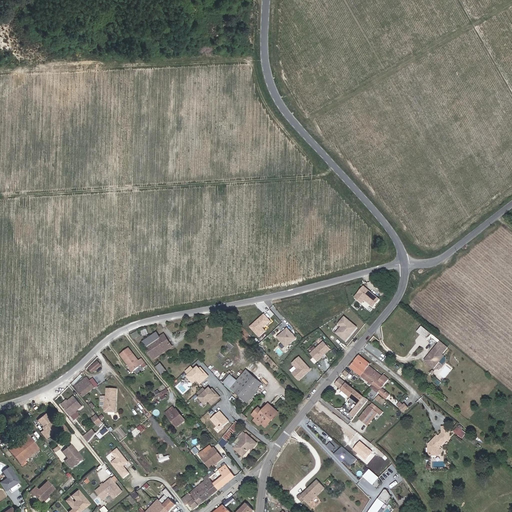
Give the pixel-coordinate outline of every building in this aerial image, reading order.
[(365,301),(375,307),(381,297),(363,285),(355,298),(363,303),(365,301)] [(264,313),(250,326),(260,337),(267,330),(264,327),(271,320),(264,313)] [(344,315),(338,323),(341,326),(335,333),(346,342),(359,327),(344,315)] [(423,325),(418,331),(428,339),(433,333),(423,325)] [(288,327),(277,336),(286,348),(298,338),(288,327)] [(144,343),(150,350),(161,341),(166,337),(164,335),(160,338),(159,337),(157,334),(144,343)] [(173,344),(169,340),(165,344),(161,341),(150,350),(152,352),(150,353),(155,359),(173,344)] [(310,353),(318,361),(331,348),(324,340),(310,353)] [(445,355),(443,354),(449,347),(441,341),(425,360),(435,368),(445,355)] [(133,368),(144,360),(143,358),(142,357),(141,356),(138,358),(129,346),(121,352),(130,364),(133,368)] [(364,372),(372,363),(373,362),(361,352),(352,363),(364,372)] [(300,355),(292,363),(295,366),(290,370),(300,380),(312,368),(300,355)] [(238,380),(251,390),(266,372),(253,361),(238,380)] [(163,363),(158,366),(163,373),(168,369),(163,363)] [(371,378),(378,368),(372,363),(364,372),(371,378)] [(192,365),(186,371),(188,374),(186,376),(193,384),(197,380),(200,384),(209,376),(199,364),(194,368),(192,365)] [(355,372),(348,366),(345,369),(349,372),(347,375),(350,378),(355,372)] [(386,374),(378,368),(371,378),(378,383),(386,374)] [(270,375),(266,372),(251,390),(255,393),(270,375)] [(386,374),(378,383),(377,385),(384,390),(384,389),(386,390),(385,391),(394,398),(397,394),(389,387),(395,379),(387,373),(386,374)] [(87,375),(74,386),(82,396),(95,385),(87,375)] [(342,385),(355,394),(359,389),(346,380),(342,385)] [(209,402),(212,405),(221,397),(211,385),(206,389),(204,387),(196,393),(206,404),(209,402)] [(107,387),(107,395),(107,397),(105,397),(105,404),(116,405),(117,388),(107,387)] [(367,396),(359,389),(355,394),(363,401),(367,396)] [(160,400),(168,397),(165,390),(157,394),(160,400)] [(68,411),(81,403),(75,395),(68,400),(63,404),(68,411)] [(388,408),(375,399),(363,415),(372,422),(382,409),(385,411),(388,408)] [(408,407),(413,402),(409,399),(407,400),(404,403),(408,407)] [(262,419),(267,424),(279,410),(270,402),(264,409),(258,415),(262,419)] [(83,405),(81,403),(68,411),(71,414),(83,405)] [(390,403),(387,407),(394,411),(397,407),(390,403)] [(178,425),(186,418),(183,415),(182,415),(176,408),(174,405),(166,411),(178,425)] [(254,412),(258,415),(264,409),(260,405),(254,412)] [(319,413),(326,419),(330,414),(323,408),(319,413)] [(47,436),(50,433),(48,431),(55,425),(50,420),(52,418),(46,411),(39,417),(44,424),(43,425),(45,427),(42,429),(47,436)] [(103,421),(97,413),(94,416),(100,423),(103,421)] [(323,422),(326,419),(319,413),(313,420),(324,429),(325,427),(327,425),(325,424),(323,422)] [(350,425),(343,418),(336,426),(345,433),(349,429),(347,428),(350,425)] [(48,431),(50,433),(57,428),(55,425),(48,431)] [(225,435),(229,439),(237,429),(233,425),(225,435)] [(93,428),(87,433),(90,437),(96,432),(93,428)] [(243,437),(236,445),(244,453),(251,445),(253,446),(258,440),(244,429),(239,434),(243,437)] [(26,452),(36,444),(28,434),(5,452),(8,456),(12,452),(20,461),(28,454),(26,452)] [(334,453),(341,447),(333,439),(327,446),(334,453)] [(71,465),(74,462),(73,461),(80,455),(76,449),(77,448),(71,442),(63,449),(68,456),(66,458),(71,465)] [(211,444),(200,453),(213,468),(225,458),(216,447),(215,448),(211,444)] [(343,445),(335,453),(342,460),(346,456),(354,461),(358,456),(343,445)] [(114,460),(120,468),(126,475),(131,471),(125,464),(126,463),(130,460),(119,446),(115,450),(120,456),(114,460)] [(221,468),(230,478),(236,473),(228,462),(221,468)] [(8,463),(2,468),(6,474),(6,477),(0,481),(4,488),(18,478),(8,463)] [(371,466),(365,473),(374,481),(380,474),(371,466)] [(230,478),(221,468),(215,473),(210,476),(220,487),(230,478)] [(207,478),(203,481),(213,493),(220,487),(210,476),(215,473),(213,470),(207,475),(205,476),(207,478)] [(113,475),(100,485),(106,494),(111,490),(115,495),(123,489),(113,475)] [(328,486),(320,479),(301,497),(309,505),(328,486)] [(35,492),(41,499),(48,493),(54,487),(48,480),(39,488),(37,485),(30,491),(33,494),(35,492)] [(213,493),(203,481),(196,488),(205,499),(213,493)] [(104,496),(106,494),(100,485),(97,487),(104,496)] [(379,498),(369,511),(376,511),(386,498),(387,499),(392,492),(387,486),(380,496),(381,497),(380,499),(379,498)] [(77,498),(75,500),(71,495),(67,498),(74,506),(70,510),(71,511),(78,511),(79,511),(91,502),(79,488),(73,493),(77,498)] [(196,488),(184,497),(189,503),(191,502),(195,506),(195,507),(205,499),(196,488)] [(50,496),(48,493),(41,499),(43,502),(50,496)] [(165,502),(160,497),(151,507),(146,502),(144,503),(142,501),(140,504),(144,507),(142,509),(145,511),(138,511),(137,511),(135,511),(169,511),(178,504),(170,496),(165,502)] [(252,511),(255,507),(247,499),(236,511),(252,511)] [(231,511),(233,511),(234,511),(225,502),(213,511),(231,511)]
